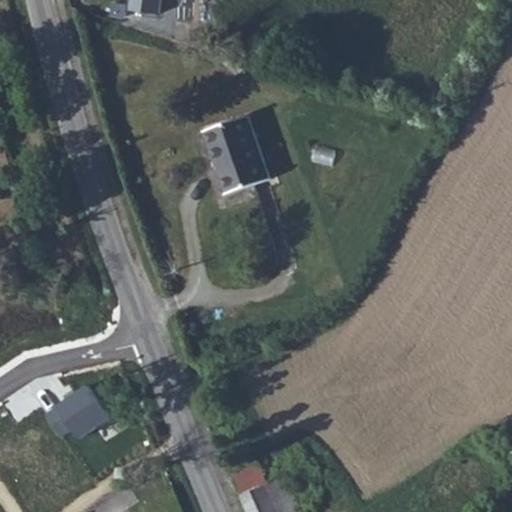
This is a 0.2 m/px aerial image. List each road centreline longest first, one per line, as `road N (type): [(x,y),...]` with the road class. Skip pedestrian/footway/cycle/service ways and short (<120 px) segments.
road 1 (tertiary): [(37,0),(78,145),(147,334)]
road 2 (tertiary): [(147,334),(218,511)]
road 3 (residential): [(147,334),(41,363),(0,383)]
